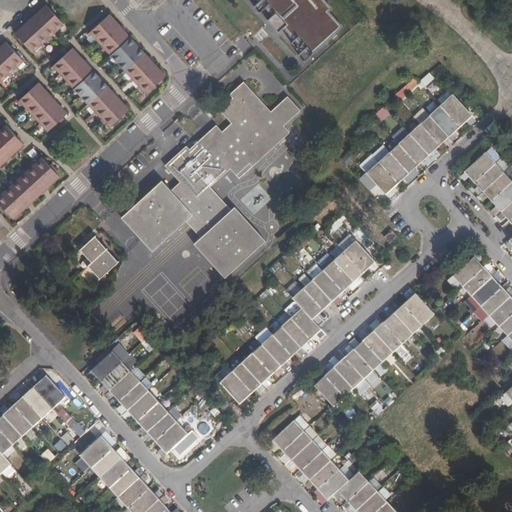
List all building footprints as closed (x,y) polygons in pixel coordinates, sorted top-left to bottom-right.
[(284,26),(311,55),(340,27),(327,12),(330,8),(322,0),(259,0),(274,15),(268,20),(278,32),(284,26)] [(27,23),(15,35),(19,39),(21,42),(32,54),(34,52),(40,47),(42,45),(47,40),(50,38),(55,33),(57,31),(63,26),(53,14),(50,11),(46,7),(33,18),(30,21),(27,23)] [(121,28),(110,15),(105,19),(102,22),(91,33),(93,35),(98,40),(100,43),(105,48),(107,50),(111,56),(114,58),(118,63),(121,66),(125,71),(127,73),(132,79),(134,81),(139,86),(141,88),(147,94),(158,84),(161,81),(166,77),(154,65),(152,61),(149,58),(140,49),(138,46),(135,43),(126,34),(124,31),(121,28)] [(0,83),(1,82),(6,77),(9,75),(14,70),(16,68),(22,63),(11,51),(9,48),(5,44),(0,48),(0,83)] [(84,61),(73,49),(68,53),(65,56),(54,66),(56,69),(61,74),(63,76),(68,82),(70,84),(75,89),(77,91),(82,97),(84,99),(89,104),(91,107),(96,112),(98,114),(102,120),(105,122),(110,128),(121,117),(124,114),(129,110),(118,98),(115,95),(112,92),(104,83),(101,80),(98,77),(90,67),(87,64),(84,61)] [(423,88),(433,79),(428,74),(418,83),(423,88)] [(414,78),(394,94),(399,101),(420,85),(414,78)] [(237,175),(250,163),(247,159),(260,147),(267,154),(290,132),(284,126),(300,111),(288,97),(271,112),(244,82),(230,95),(233,98),(220,110),(232,123),(222,132),(208,144),(203,138),(190,149),(193,152),(186,159),(180,152),(173,159),(165,165),(181,182),(171,191),(163,181),(121,218),(152,252),(186,221),(202,238),(194,244),(225,278),(266,241),(235,208),(232,211),(204,180),(211,174),(217,181),(230,169),(237,175)] [(50,96),(39,84),(34,88),(31,90),(20,101),(22,103),(27,109),(29,111),(34,116),(36,119),(41,124),(43,126),(48,132),(60,121),(63,119),(67,115),(56,102),(53,99),(50,96)] [(456,122),(468,111),(453,94),(441,105),(456,122)] [(441,105),(430,116),(445,132),(456,122),(441,105)] [(382,106),(373,116),(381,123),(390,113),(382,106)] [(468,111),(456,122),(458,125),(466,118),(470,114),(468,111)] [(475,119),(470,114),(466,118),(471,123),(475,119)] [(430,116),(421,124),(436,141),(445,132),(430,116)] [(456,122),(445,132),(447,135),(452,131),(458,125),(456,122)] [(421,124),(410,134),(425,151),(436,141),(421,124)] [(208,144),(222,132),(216,126),(210,132),(203,138),(208,144)] [(0,165),(3,163),(6,160),(9,157),(21,146),(17,142),(15,139),(4,127),(2,129),(0,130),(0,165)] [(457,136),(452,131),(447,135),(452,140),(457,136)] [(445,132),(436,141),(438,143),(442,140),(447,135),(445,132)] [(410,134),(399,144),(415,161),(425,151),(410,134)] [(447,145),(452,140),(447,135),(442,140),(447,145)] [(436,141),(425,151),(428,153),(433,148),(438,143),(436,141)] [(399,144),(390,152),(406,169),(415,161),(399,144)] [(193,152),(190,149),(187,146),(180,152),(186,159),(193,152)] [(247,159),(250,163),(253,166),(267,154),(260,147),(247,159)] [(439,154),(433,148),(428,153),(433,159),(439,154)] [(425,151),(415,161),(417,163),(421,159),(428,153),(425,151)] [(390,152),(380,162),(395,179),(406,169),(390,152)] [(469,168),(466,171),(470,176),(475,181),(479,178),(496,163),(486,152),(469,168)] [(427,166),(433,159),(428,153),(421,159),(427,166)] [(51,164),(44,156),(36,163),(34,165),(28,170),(26,172),(21,177),(18,179),(13,184),(11,186),(5,191),(3,193),(0,195),(0,200),(8,210),(11,213),(15,217),(27,206),(30,203),(33,200),(42,192),(45,189),(49,186),(61,175),(57,170),(54,167),(51,164)] [(475,181),(478,185),(483,191),(487,187),(504,172),(511,166),(502,157),(496,163),(479,178),(475,181)] [(415,161),(406,169),(408,171),(412,168),(417,163),(415,161)] [(368,173),(383,190),(395,179),(380,162),(368,173)] [(417,173),(412,168),(408,171),(413,177),(417,173)] [(406,169),(395,179),(397,181),(402,177),(408,171),(406,169)] [(407,182),(413,177),(408,171),(402,177),(407,182)] [(470,176),(466,171),(460,176),(464,181),(470,176)] [(483,191),(487,195),(492,200),(496,197),(511,182),(511,180),(504,172),(487,187),(483,191)] [(395,179),(383,190),(385,192),(389,189),(397,181),(395,179)] [(375,195),(380,191),(371,181),(367,186),(375,195)] [(492,200),(496,205),(502,211),(505,207),(511,201),(511,182),(496,197),(492,200)] [(473,190),(478,196),(483,191),(478,185),(473,190)] [(389,189),(385,192),(390,198),(393,194),(389,189)] [(487,195),(483,191),(478,196),(482,200),(487,195)] [(252,198),(244,200),(248,212),(261,208),(257,193),(251,195),(252,198)] [(502,211),(505,215),(510,220),(511,218),(511,201),(505,207),(502,211)] [(490,211),(495,217),(496,216),(502,211),(496,205),(490,211)] [(505,215),(502,211),(496,216),(500,220),(505,215)] [(58,263),(99,225),(89,213),(47,251),(58,263)] [(397,237),(392,230),(385,236),(391,243),(397,237)] [(101,279),(118,263),(95,237),(81,250),(92,262),(89,265),(101,279)] [(356,241),(344,252),(360,269),(363,272),(369,267),(373,263),(375,261),(371,258),(356,241)] [(358,277),(363,272),(360,269),(344,252),(338,245),(328,254),(334,261),(350,278),(353,281),(358,277)] [(479,253),(474,257),(478,261),(483,257),(479,253)] [(483,267),(478,261),(474,257),(470,260),(454,275),(463,286),(480,271),(483,267)] [(334,261),(324,270),(340,287),(343,290),(348,286),(353,281),(350,278),(334,261)] [(377,267),(373,263),(369,267),(373,271),(377,267)] [(316,264),(307,273),(314,280),(323,271),(316,264)] [(463,286),(471,295),(488,280),(492,276),(487,271),(483,267),(480,271),(463,286)] [(492,267),(487,271),(492,276),(497,272),(492,267)] [(323,271),(314,280),(329,297),(332,300),(336,297),(343,290),(340,287),(324,270),(323,271)] [(325,307),(332,300),(329,297),(314,280),(307,273),(306,271),(297,280),(304,288),(320,306),(323,309),(325,307)] [(492,276),(497,281),(501,277),(497,272),(492,276)] [(471,295),(481,306),(498,291),(502,287),(497,281),(492,276),(488,280),(471,295)] [(353,281),(348,286),(351,290),(357,285),(353,281)] [(481,306),(490,315),(506,300),(510,297),(505,291),(502,287),(498,291),(481,306)] [(304,288),(294,298),(302,308),(309,315),(312,319),(316,315),(323,309),(320,306),(304,288)] [(408,300),(415,293),(410,288),(403,295),(408,300)] [(418,297),(415,293),(408,300),(403,304),(407,308),(422,324),(434,314),(418,297)] [(490,315),(499,326),(511,313),(511,298),(510,297),(506,300),(490,315)] [(332,300),(325,307),(329,311),(336,304),(332,300)] [(394,303),(390,307),(394,312),(399,308),(394,303)] [(403,304),(399,308),(394,312),(398,316),(413,333),(422,324),(407,308),(403,304)] [(388,318),(394,312),(390,307),(383,313),(388,318)] [(302,308),(292,317),(307,334),(311,338),(316,333),(321,328),(320,327),(318,325),(316,323),(312,319),(309,315),(302,308)] [(394,312),(388,318),(384,322),(387,326),(403,343),(413,333),(398,316),(394,312)] [(511,313),(499,326),(508,335),(511,330),(511,313)] [(292,317),(283,326),(298,343),(302,346),(305,343),(311,338),(307,334),(292,317)] [(374,321),(370,325),(374,330),(379,326),(374,321)] [(384,322),(379,326),(374,330),(378,334),(393,351),(403,343),(387,326),(384,322)] [(369,336),(374,330),(370,325),(364,331),(369,336)] [(283,326),(273,335),(289,351),(292,355),(295,352),(302,346),(298,343),(283,326)] [(320,336),(324,332),(321,328),(316,333),(320,336)] [(374,330),(369,336),(364,340),(367,344),(383,361),(393,351),(378,334),(374,330)] [(148,336),(143,331),(137,337),(142,342),(148,336)] [(273,335),(263,345),(278,361),(282,365),(286,361),(292,355),(289,351),(273,335)] [(355,340),(350,344),(355,349),(359,345),(355,340)] [(364,340),(359,345),(355,349),(358,352),(373,369),(378,375),(388,366),(383,361),(367,344),(364,340)] [(393,351),(399,358),(409,349),(403,343),(393,351)] [(263,345),(253,353),(269,370),(272,373),(275,371),(282,365),(278,361),(263,345)] [(97,375),(102,381),(105,377),(122,362),(129,356),(119,346),(113,352),(96,367),(92,370),(97,375)] [(302,346),(295,352),(299,357),(305,351),(302,346)] [(355,349),(352,351),(345,357),(348,361),(364,378),(369,383),(378,375),(373,369),(358,352),(355,349)] [(253,353),(243,363),(258,379),(262,383),(266,379),(272,373),(269,370),(253,353)] [(340,354),(331,362),(335,367),(344,358),(340,354)] [(345,357),(344,358),(335,367),(338,370),(354,387),(358,393),(360,395),(370,385),(369,383),(364,378),(348,361),(345,357)] [(290,365),(286,361),(282,365),(285,369),(290,365)] [(328,373),(335,367),(331,362),(330,361),(323,368),(328,373)] [(102,381),(105,384),(110,390),(114,387),(131,371),(122,362),(105,377),(102,381)] [(243,363),(234,371),(249,388),(253,392),(256,389),(262,383),(258,379),(243,363)] [(245,399),(253,392),(249,388),(234,371),(227,365),(215,376),(221,383),(237,399),(240,403),(245,399)] [(282,365),(275,371),(279,375),(285,369),(282,365)] [(335,367),(328,373),(325,376),(328,379),(344,396),(347,400),(348,402),(358,393),(354,387),(338,370),(335,367)] [(36,375),(41,380),(46,375),(41,370),(36,375)] [(93,379),(97,375),(92,370),(88,374),(93,379)] [(110,390),(114,394),(120,401),(123,397),(140,382),(131,371),(114,387),(110,390)] [(41,380),(33,387),(37,390),(52,407),(65,396),(49,379),(46,375),(41,380)] [(310,380),(315,385),(320,380),(315,376),(310,380)] [(325,376),(320,380),(315,385),(318,389),(334,406),(334,405),(338,409),(347,400),(344,396),(328,379),(325,376)] [(120,401),(123,405),(128,410),(131,406),(148,391),(154,386),(145,377),(140,382),(123,397),(120,401)] [(262,383),(256,389),(259,393),(265,387),(262,383)] [(100,389),(105,395),(110,390),(105,384),(100,389)] [(499,398),(508,408),(511,404),(511,385),(505,392),(499,398)] [(23,396),(28,391),(23,386),(18,391),(23,396)] [(28,391),(23,396),(26,400),(42,417),(52,407),(37,390),(33,387),(28,391)] [(114,394),(110,390),(105,395),(109,399),(114,394)] [(12,396),(17,401),(23,396),(18,391),(12,396)] [(158,402),(148,391),(131,406),(128,410),(132,414),(138,421),(141,417),(158,402)] [(386,393),(381,397),(386,402),(391,398),(386,393)] [(380,409),(386,402),(381,397),(379,395),(373,401),(380,409)] [(32,425),(42,417),(26,400),(23,396),(17,401),(13,404),(17,408),(32,425)] [(249,402),(245,399),(240,403),(244,407),(249,402)] [(168,412),(158,402),(141,417),(138,421),(143,426),(147,431),(151,428),(168,412)] [(0,410),(3,414),(8,409),(4,404),(0,408),(0,410)] [(8,409),(3,414),(6,418),(22,435),(32,425),(17,408),(13,404),(8,409)] [(118,409),(123,414),(128,410),(123,405),(118,409)] [(147,431),(152,436),(156,440),(159,437),(176,422),(182,416),(173,407),(168,412),(151,428),(147,431)] [(53,417),(48,412),(44,416),(50,422),(53,419),(66,431),(69,428),(79,437),(86,430),(62,408),(53,417)] [(127,419),(132,414),(128,410),(123,414),(127,419)] [(217,418),(210,412),(204,418),(210,425),(217,418)] [(3,414),(0,416),(0,428),(13,443),(22,435),(6,418),(3,414)] [(277,436),(274,440),(280,446),(283,450),(287,447),(304,432),(309,427),(299,416),(294,421),(277,436)] [(337,422),(344,431),(346,429),(339,420),(337,422)] [(357,421),(351,426),(356,431),(361,426),(357,421)] [(156,440),(163,448),(167,453),(170,449),(187,434),(176,422),(159,437),(156,440)] [(138,431),(142,436),(147,431),(143,426),(138,431)] [(283,450),(287,455),(292,459),(296,456),(312,441),(317,436),(309,427),(304,432),(287,447),(283,450)] [(0,450),(2,453),(13,443),(0,428),(0,450)] [(344,431),(342,432),(351,442),(355,438),(346,429),(344,431)] [(152,436),(147,431),(142,436),(147,440),(152,436)] [(66,432),(60,438),(67,445),(73,439),(66,432)] [(102,436),(106,441),(111,437),(106,432),(102,436)] [(81,455),(92,467),(109,452),(113,448),(106,441),(102,436),(98,440),(81,455)] [(292,459),(301,470),(305,466),(322,451),(327,446),(317,436),(312,441),(296,456),(292,459)] [(72,449),(78,454),(86,446),(79,440),(72,449)] [(274,452),(280,446),(274,440),(267,445),(274,452)] [(2,453),(7,458),(17,448),(13,443),(2,453)] [(301,470),(310,479),(314,475),(330,461),(336,456),(327,446),(322,451),(305,466),(301,470)] [(92,467),(100,477),(117,461),(121,458),(116,452),(113,448),(109,452),(92,467)] [(121,448),(116,452),(121,458),(126,453),(121,448)] [(162,457),(167,453),(163,448),(158,453),(162,457)] [(44,464),(54,459),(49,449),(39,454),(44,464)] [(0,472),(0,473),(11,463),(7,458),(2,453),(0,450),(0,472)] [(121,458),(126,463),(131,459),(126,453),(121,458)] [(281,461),(285,465),(292,459),(287,455),(281,461)] [(100,477),(110,487),(127,472),(130,468),(126,463),(121,458),(117,461),(100,477)] [(301,470),(292,459),(285,465),(295,476),(301,470)] [(310,479),(318,488),(322,484),(339,470),(330,461),(314,475),(310,479)] [(348,461),(343,465),(347,469),(352,465),(348,461)] [(318,488),(328,499),(330,497),(332,495),(338,490),(341,487),(348,480),(353,476),(347,469),(343,465),(339,470),(322,484),(318,488)] [(110,487),(118,496),(135,481),(139,478),(134,472),(130,468),(127,472),(110,487)] [(139,468),(134,472),(139,478),(144,473),(139,468)] [(310,479),(301,470),(295,476),(303,485),(310,479)] [(344,496),(347,499),(350,496),(367,481),(358,471),(353,476),(348,480),(341,487),(338,490),(344,496)] [(139,478),(143,482),(148,478),(144,473),(139,478)] [(352,505),(356,510),(360,507),(377,491),(381,488),(371,477),(367,481),(350,496),(347,499),(352,505)] [(118,496),(128,507),(145,492),(149,488),(143,482),(139,478),(135,481),(118,496)] [(318,488),(310,479),(303,485),(312,494),(318,488)] [(128,507),(132,511),(144,511),(155,503),(158,499),(154,494),(149,488),(145,492),(128,507)] [(328,499),(318,488),(312,494),(322,505),(328,499)] [(159,490),(154,494),(158,499),(163,495),(159,490)] [(337,501),(344,496),(338,490),(332,495),(337,501)] [(372,511),(385,501),(377,491),(360,507),(356,510),(358,511),(372,511)] [(158,499),(163,504),(168,500),(163,495),(158,499)] [(144,511),(162,511),(163,511),(167,508),(163,504),(158,499),(155,503),(144,511)] [(395,511),(385,501),(372,511),(395,511)]
